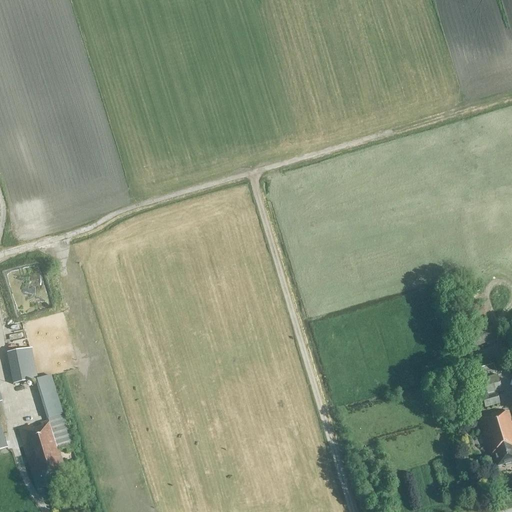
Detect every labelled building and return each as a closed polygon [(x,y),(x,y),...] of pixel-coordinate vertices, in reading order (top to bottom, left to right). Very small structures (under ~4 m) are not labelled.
[(470,347),(497,340),(493,326),(466,334),(470,347)] [(14,385),(37,380),(30,349),(7,354),(14,385)] [(475,373),(494,367),(492,357),(472,363),(475,373)] [(439,372),(442,384),(469,377),(465,364),(439,372)] [(497,376),(494,367),(475,373),(477,381),(485,408),(499,404),(496,394),(502,392),(497,376)] [(507,385),(511,383),(511,367),(502,371),(507,385)] [(36,381),(44,408),(48,422),(41,424),(42,428),(33,430),(32,427),(18,431),(36,491),(68,481),(59,451),(66,448),(67,454),(68,453),(73,452),(71,446),(51,376),(36,381)] [(511,425),(508,412),(499,414),(499,412),(478,418),(490,457),(494,455),(497,467),(511,462),(511,425)]
